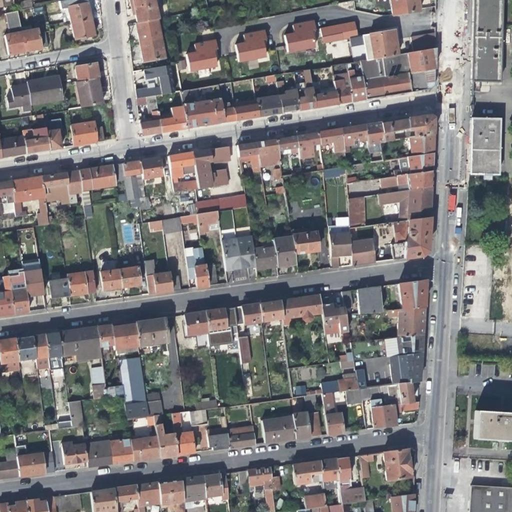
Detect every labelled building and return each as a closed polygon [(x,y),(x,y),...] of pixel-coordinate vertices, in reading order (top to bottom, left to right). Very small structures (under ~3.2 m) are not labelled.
[(21,9),(31,7),(29,0),(26,0),(19,2),(21,9)] [(59,8),(66,7),(68,6),(66,0),(64,0),(58,1),(59,8)] [(69,21),(70,24),(90,19),(88,11),(86,2),(85,2),(84,0),(66,0),(68,6),(66,7),(69,21)] [(131,0),(133,12),(136,23),(156,19),(157,19),(153,0),(131,0)] [(388,0),(392,16),(419,11),(416,0),(388,0)] [(501,0),(471,0),(470,82),(499,82),(501,0)] [(10,32),(11,34),(20,32),(16,11),(3,13),(7,33),(10,32)] [(91,27),(90,19),(70,24),(73,40),(93,35),(91,27)] [(137,34),(138,42),(159,38),(160,38),(156,19),(136,23),(135,23),(137,34)] [(283,36),(286,53),(313,47),(310,31),(314,31),(312,22),(291,26),(293,34),(283,36)] [(340,25),(319,29),(321,38),(341,34),(340,25)] [(362,36),(365,60),(382,57),(397,54),(393,28),(378,31),(379,33),(362,36)] [(37,29),(20,32),(24,52),(33,50),(40,49),(38,36),(37,29)] [(234,45),(237,62),(264,57),(261,40),(265,40),(263,31),(242,35),(244,43),(234,45)] [(24,52),(20,32),(11,34),(3,35),(7,55),(16,53),(24,52)] [(434,48),(434,33),(410,37),(413,52),(434,48)] [(44,34),(38,36),(40,49),(46,47),(44,34)] [(163,58),(159,38),(138,42),(140,52),(142,62),(163,58)] [(185,54),(188,71),(215,66),(212,50),(216,49),(214,41),(193,45),(194,53),(185,54)] [(413,52),(397,54),(382,57),(384,76),(424,70),(424,71),(434,70),(434,59),(434,48),(413,52)] [(362,80),(384,76),(382,57),(365,60),(359,61),(362,78),(362,80)] [(74,68),(76,82),(96,79),(97,79),(96,71),(95,64),(74,68)] [(142,70),(144,79),(157,77),(159,88),(160,95),(173,93),(169,66),(142,70)] [(384,76),(362,80),(365,100),(433,89),(433,78),(434,70),(424,71),(424,70),(384,76)] [(275,82),(274,76),(251,80),(252,86),(275,82)] [(44,79),(25,82),(26,86),(29,105),(62,99),(58,77),(44,79)] [(159,88),(157,77),(144,79),(145,84),(145,89),(146,90),(154,88),(159,88)] [(354,79),(348,80),(349,89),(351,102),(357,101),(365,100),(362,80),(362,78),(354,79)] [(98,92),(96,79),(76,82),(75,83),(80,108),(101,104),(98,92)] [(348,80),(341,81),(342,90),(349,89),(348,80)] [(351,102),(349,89),(342,90),(341,81),(333,82),(334,88),(337,104),(346,103),(351,102)] [(275,83),(278,97),(285,96),(283,82),(275,83)] [(295,85),(296,94),(297,99),(299,110),(307,109),(314,108),(311,91),(310,82),(295,85)] [(18,88),(9,89),(11,97),(11,101),(6,102),(7,109),(21,107),(29,105),(26,86),(18,88)] [(134,91),(135,99),(146,97),(155,96),(154,88),(146,90),(145,89),(134,91)] [(334,88),(311,91),(314,108),(327,106),(337,104),(334,88)] [(181,105),(188,104),(186,91),(179,92),(181,105)] [(217,92),(217,93),(218,99),(222,122),(229,121),(235,120),(233,108),(227,109),(226,103),(227,103),(225,91),(217,92)] [(203,95),(204,101),(218,99),(217,93),(203,95)] [(155,96),(146,97),(147,104),(148,113),(151,113),(157,111),(155,96)] [(286,101),(285,96),(278,97),(278,101),(280,113),(291,111),(299,110),(297,99),(286,101)] [(147,104),(146,97),(135,99),(136,105),(147,104)] [(222,122),(218,99),(204,101),(200,102),(200,100),(197,101),(198,102),(188,104),(181,105),(183,117),(185,129),(206,125),(222,122)] [(258,100),(255,101),(257,117),(269,115),(280,113),(278,101),(259,104),(258,100)] [(255,101),(244,103),(245,107),(233,108),(235,120),(248,118),(257,117),(255,101)] [(157,111),(151,113),(152,118),(138,120),(140,136),(153,134),(161,132),(158,117),(157,111)] [(30,130),(32,137),(45,135),(45,132),(42,115),(35,116),(37,129),(30,130)] [(170,115),(158,117),(161,132),(173,130),(185,129),(183,117),(174,118),(174,116),(170,116),(170,115)] [(411,119),(413,131),(413,137),(432,134),(433,126),(433,117),(430,115),(411,119)] [(499,119),(470,118),(468,174),(497,175),(499,119)] [(405,132),(413,131),(411,119),(380,123),(383,142),(391,141),(390,133),(405,131),(405,132)] [(91,143),(96,143),(93,128),(92,122),(69,126),(72,146),(91,143)] [(367,145),(379,143),(383,142),(380,123),(373,124),(364,126),(366,140),(367,145)] [(363,141),(366,140),(364,126),(354,127),(339,129),(343,151),(343,153),(348,152),(347,146),(352,146),(351,139),(363,138),(363,141)] [(101,127),(93,128),(96,143),(103,141),(101,127)] [(332,153),(335,152),(343,151),(339,129),(329,131),(316,133),(318,144),(331,143),(332,153)] [(22,135),(23,141),(28,141),(27,138),(32,137),(30,130),(21,132),(22,135)] [(57,130),(45,132),(45,135),(47,150),(54,149),(60,148),(57,130)] [(312,157),(311,150),(311,146),(318,144),(316,133),(305,135),(295,136),(297,152),(298,159),(312,157)] [(408,138),(411,158),(431,155),(432,143),(432,134),(413,137),(408,138)] [(22,135),(0,138),(0,154),(1,158),(14,155),(25,154),(23,141),(22,135)] [(45,135),(32,137),(27,138),(28,141),(23,141),(25,154),(37,152),(47,150),(45,135)] [(289,153),(297,152),(295,136),(285,138),(275,139),(277,151),(289,149),(289,153)] [(279,164),(277,151),(275,139),(266,141),(255,142),(259,167),(279,164)] [(252,168),(259,167),(255,142),(246,143),(236,145),(238,161),(250,159),(252,168)] [(381,153),(379,143),(367,145),(368,155),(381,153)] [(211,150),(192,152),(193,164),(194,169),(196,180),(197,189),(223,185),(222,180),(228,179),(226,169),(208,172),(207,162),(229,159),(228,147),(211,150)] [(343,153),(343,151),(335,152),(336,160),(344,159),(343,153)] [(181,166),(193,164),(192,152),(181,154),(167,156),(169,171),(170,178),(182,176),(182,171),(181,166)] [(391,174),(391,177),(430,171),(431,162),(431,155),(411,158),(406,158),(408,170),(393,172),(393,174),(391,174)] [(146,160),(138,161),(141,178),(158,175),(156,158),(146,160)] [(124,179),(126,194),(127,200),(129,200),(138,198),(144,197),(141,178),(138,161),(127,163),(112,165),(114,181),(124,179)] [(115,185),(114,181),(112,165),(99,167),(77,171),(80,186),(89,185),(89,189),(115,185)] [(345,175),(344,169),(323,172),(324,177),(345,175)] [(66,183),(67,194),(73,193),(81,192),(80,186),(77,171),(72,171),(64,173),(66,183)] [(396,184),(397,192),(429,187),(430,171),(391,177),(378,179),(379,184),(386,183),(387,186),(396,184)] [(41,187),(66,183),(64,173),(53,175),(39,177),(41,187)] [(300,175),(281,178),(282,180),(282,184),(301,182),(300,175)] [(38,200),(43,199),(41,187),(39,177),(25,179),(9,181),(11,194),(12,202),(18,201),(37,198),(38,200)] [(172,193),(197,189),(196,180),(171,184),(172,193)] [(284,193),(282,184),(282,180),(276,180),(274,181),(276,194),(284,193)] [(0,195),(5,195),(11,194),(9,181),(0,182),(0,195)] [(67,194),(66,183),(41,187),(43,199),(59,197),(60,204),(69,203),(67,194)] [(406,202),(405,220),(428,217),(429,187),(397,192),(377,195),(378,205),(406,202)] [(81,193),(83,207),(90,206),(88,192),(81,193)] [(246,208),(245,198),(244,195),(217,199),(219,212),(246,208)] [(346,199),(348,226),(348,229),(363,226),(362,197),(346,199)] [(131,208),(139,206),(138,198),(129,200),(131,208)] [(47,224),(43,199),(38,200),(40,213),(36,214),(38,225),(47,224)] [(18,201),(12,202),(15,218),(25,216),(24,213),(20,214),(18,201)] [(90,206),(83,207),(84,217),(92,216),(90,206)] [(202,231),(207,230),(207,224),(218,223),(216,211),(195,215),(196,221),(198,234),(202,233),(202,231)] [(378,219),(378,224),(392,222),(400,221),(399,216),(378,219)] [(400,221),(392,222),(393,245),(390,245),(392,260),(421,256),(426,250),(428,217),(405,220),(400,221)] [(180,231),(179,224),(178,218),(160,221),(161,227),(160,227),(161,234),(172,233),(180,231)] [(148,229),(160,227),(161,227),(160,221),(147,222),(148,229)] [(350,254),(349,243),(348,229),(348,226),(326,227),(330,269),(337,268),(336,255),(343,255),(350,254)] [(289,231),(290,237),(293,254),(294,254),(307,252),(318,251),(315,232),(303,233),(303,229),(289,231)] [(236,239),(240,269),(247,268),(254,267),(251,250),(252,250),(250,237),(236,239)] [(259,249),(272,247),(271,240),(270,237),(258,239),(259,249)] [(290,237),(271,240),(272,247),(272,249),(273,248),(276,266),(287,265),(295,263),(294,254),(293,254),(290,237)] [(232,270),(240,269),(236,239),(220,242),(225,271),(232,270)] [(371,239),(349,243),(350,254),(350,266),(364,264),(374,262),(371,239)] [(269,267),(276,266),(273,248),(272,249),(272,247),(259,249),(252,250),(251,250),(254,267),(254,269),(263,268),(269,267)] [(201,249),(188,251),(188,252),(184,253),(188,279),(194,278),(192,265),(203,263),(201,249)] [(145,275),(154,273),(152,260),(143,261),(145,275)] [(192,265),(194,278),(196,288),(201,287),(207,286),(204,266),(203,263),(192,265)] [(213,264),(204,266),(207,286),(216,285),(213,264)] [(277,276),(276,266),(269,267),(270,277),(277,276)] [(137,267),(118,269),(121,288),(131,287),(139,286),(137,267)] [(110,290),(121,288),(118,269),(99,272),(102,291),(110,290)] [(43,295),(39,270),(22,272),(22,275),(25,297),(34,296),(43,295)] [(66,275),(66,279),(69,296),(84,293),(95,292),(92,271),(66,275)] [(154,273),(145,275),(147,295),(157,293),(154,275),(154,273)] [(168,273),(154,275),(157,293),(161,293),(171,291),(169,278),(168,273)] [(25,297),(22,275),(7,277),(9,291),(13,314),(21,313),(28,312),(25,297)] [(179,276),(169,278),(171,291),(181,290),(179,276)] [(60,297),(69,296),(66,279),(47,282),(50,298),(60,297)] [(397,285),(400,309),(423,307),(423,293),(424,281),(397,285)] [(367,289),(356,290),(358,314),(381,312),(379,288),(367,289)] [(9,291),(4,292),(0,292),(0,315),(4,315),(13,314),(9,291)] [(341,293),(343,308),(344,308),(352,307),(349,292),(341,293)] [(311,314),(321,313),(319,299),(319,296),(300,299),(279,302),(281,318),(282,318),(292,317),(301,316),(301,318),(304,321),(309,321),(311,317),(311,314)] [(329,297),(319,299),(321,313),(324,335),(347,332),(344,308),(343,308),(336,309),(331,309),(331,304),(329,297)] [(282,319),(281,318),(279,302),(268,303),(257,305),(260,322),(272,320),(273,322),(276,322),(275,320),(282,319)] [(241,307),(243,324),(260,322),(257,305),(249,306),(241,307)] [(236,325),(243,324),(241,307),(233,308),(236,325)] [(397,316),(396,338),(421,335),(423,307),(400,309),(388,311),(388,317),(397,316)] [(233,308),(225,309),(227,327),(236,326),(236,325),(233,308)] [(224,328),(222,310),(217,310),(204,312),(206,333),(207,334),(216,333),(216,329),(224,328)] [(186,335),(206,333),(204,312),(194,314),(183,315),(186,335)] [(293,325),(292,317),(282,318),(283,326),(293,325)] [(149,320),(133,322),(137,347),(166,342),(163,318),(149,320)] [(137,347),(133,322),(122,324),(110,326),(113,350),(137,347)] [(237,338),(236,326),(227,327),(224,328),(216,329),(216,333),(207,334),(208,347),(231,344),(232,351),(239,350),(237,338)] [(99,357),(95,328),(76,330),(57,333),(60,353),(73,351),(74,360),(99,357)] [(60,354),(60,353),(57,333),(51,334),(44,335),(47,356),(60,354)] [(49,367),(47,356),(44,335),(38,336),(31,337),(34,358),(36,369),(49,367)] [(346,357),(346,361),(352,361),(368,359),(388,356),(408,354),(420,352),(421,335),(396,338),(383,339),(349,344),(351,353),(345,354),(346,357)] [(17,360),(34,358),(31,337),(23,338),(14,339),(17,360)] [(237,338),(239,350),(241,364),(250,363),(246,337),(237,338)] [(0,340),(0,369),(0,372),(18,369),(17,360),(14,339),(6,340),(0,340)] [(496,344),(458,342),(457,359),(494,361),(496,344)] [(388,356),(389,365),(420,361),(420,356),(420,352),(408,354),(388,356)] [(126,420),(144,418),(147,417),(144,396),(139,359),(126,360),(132,404),(124,405),(126,420)] [(90,362),(92,379),(103,377),(100,361),(90,362)] [(352,361),(346,361),(339,362),(341,369),(353,368),(352,361)] [(420,361),(389,365),(392,385),(400,384),(409,383),(418,382),(419,369),(420,361)] [(355,371),(355,374),(356,379),(357,389),(360,389),(365,388),(363,370),(355,371)] [(92,399),(106,397),(103,377),(92,379),(93,387),(91,387),(92,399)] [(343,381),(335,382),(336,392),(345,391),(357,389),(356,379),(343,381)] [(331,393),(336,392),(335,382),(320,384),(321,390),(321,394),(331,393)] [(389,399),(395,398),(399,397),(400,404),(412,402),(410,391),(409,383),(400,384),(392,385),(387,386),(389,399)] [(293,398),(304,396),(303,393),(302,387),(291,388),(293,398)] [(378,387),(365,388),(360,389),(361,399),(379,397),(378,387)] [(362,403),(361,399),(360,389),(357,389),(345,391),(347,405),(362,403)] [(321,394),(324,415),(333,414),(331,393),(321,394)] [(159,394),(144,396),(147,417),(153,417),(159,416),(161,416),(159,394)] [(304,396),(306,413),(316,411),(314,395),(304,396)] [(370,408),(381,406),(380,399),(369,401),(370,408)] [(78,401),(68,402),(71,428),(81,426),(78,401)] [(205,402),(206,410),(217,409),(216,401),(205,402)] [(400,404),(396,404),(396,408),(397,412),(417,409),(417,402),(412,402),(400,404)] [(396,408),(396,404),(381,406),(384,427),(395,426),(394,416),(393,409),(396,408)] [(384,427),(381,406),(370,408),(373,429),(378,428),(384,427)] [(223,408),(217,409),(206,410),(206,416),(223,414),(223,408)] [(203,410),(189,412),(190,426),(205,424),(203,410)] [(495,440),(511,440),(511,412),(474,410),(472,438),(495,440)] [(316,411),(306,413),(309,437),(314,437),(319,436),(316,411)] [(173,433),(174,434),(181,433),(179,413),(171,414),(173,433)] [(291,415),(291,417),(294,439),(303,438),(309,437),(306,413),(291,415)] [(340,413),(333,414),(324,415),(327,435),(336,434),(343,433),(340,413)] [(162,435),(159,416),(153,417),(154,424),(155,436),(158,458),(170,456),(176,455),(174,434),(173,433),(162,435)] [(145,425),(154,424),(153,417),(147,417),(144,418),(145,425)] [(280,441),(294,439),(291,417),(261,421),(264,443),(280,441)] [(251,427),(226,431),(226,434),(228,448),(243,446),(254,445),(251,427)] [(69,428),(61,429),(62,439),(70,438),(69,428)] [(63,442),(62,439),(61,429),(57,429),(49,430),(50,442),(51,443),(63,442)] [(221,449),(228,448),(226,434),(214,436),(214,430),(206,431),(208,447),(211,447),(211,450),(221,449)] [(191,432),(181,433),(174,434),(176,455),(187,454),(194,453),(191,432)] [(155,436),(129,440),(131,461),(147,459),(158,458),(155,436)] [(128,439),(106,442),(109,464),(122,463),(131,461),(129,440),(128,439)] [(109,464),(106,442),(84,445),(86,462),(87,467),(99,466),(109,464)] [(75,463),(86,462),(84,445),(84,444),(71,445),(71,443),(60,444),(63,465),(75,463)] [(407,458),(406,449),(382,453),(386,480),(410,477),(407,458)] [(16,457),(17,461),(19,477),(40,474),(54,472),(52,452),(16,457)] [(372,461),(372,454),(365,455),(359,456),(361,478),(368,477),(366,462),(372,461)] [(339,485),(340,490),(348,489),(347,483),(348,483),(347,477),(349,477),(347,458),(343,458),(336,459),(339,485)] [(322,488),(339,485),(336,459),(328,460),(319,461),(320,473),(321,481),(322,488)] [(17,461),(0,463),(0,479),(7,478),(19,477),(17,461)] [(293,485),(310,483),(309,474),(320,473),(319,461),(306,463),(291,465),(293,485)] [(264,485),(271,484),(270,478),(269,468),(259,469),(247,471),(249,486),(257,485),(264,485)] [(241,494),(249,493),(249,486),(247,471),(238,472),(241,494)] [(321,481),(320,473),(309,474),(310,483),(321,481)] [(218,475),(220,495),(221,501),(228,500),(225,474),(218,475)] [(220,495),(218,475),(211,476),(202,477),(205,497),(220,495)] [(180,480),(183,502),(190,501),(205,499),(205,497),(202,477),(193,479),(180,480)] [(278,477),(270,478),(271,484),(272,492),(279,491),(278,477)] [(160,504),(183,502),(180,480),(169,481),(157,483),(160,504)] [(150,496),(151,506),(160,504),(157,483),(147,484),(135,486),(137,498),(138,511),(143,511),(143,507),(142,497),(150,496)] [(511,511),(511,485),(470,483),(467,511),(511,511)] [(274,511),(272,492),(271,484),(264,485),(267,511),(274,511)] [(128,497),(128,499),(137,498),(135,486),(126,487),(113,488),(114,499),(128,497)] [(348,489),(340,490),(341,504),(363,501),(362,487),(348,489)] [(89,492),(91,511),(103,511),(109,511),(115,511),(114,499),(113,488),(104,490),(89,492)] [(303,495),(304,508),(319,507),(325,506),(323,493),(303,495)] [(390,497),(391,511),(411,511),(412,504),(413,494),(390,497)] [(65,511),(64,496),(53,497),(54,511),(65,511)] [(143,507),(151,506),(150,496),(142,497),(143,507)] [(37,499),(26,501),(26,511),(54,511),(53,497),(45,498),(45,501),(42,502),(37,502),(37,499)] [(128,497),(114,499),(115,511),(122,511),(121,503),(128,502),(128,499),(128,497)] [(375,511),(374,500),(363,501),(364,511),(375,511)] [(11,506),(6,507),(6,511),(26,511),(26,501),(14,502),(15,505),(11,506)] [(190,501),(183,502),(184,509),(191,508),(190,501)] [(183,511),(184,509),(183,502),(160,504),(161,509),(168,508),(171,511),(175,511),(174,511),(183,511)]
